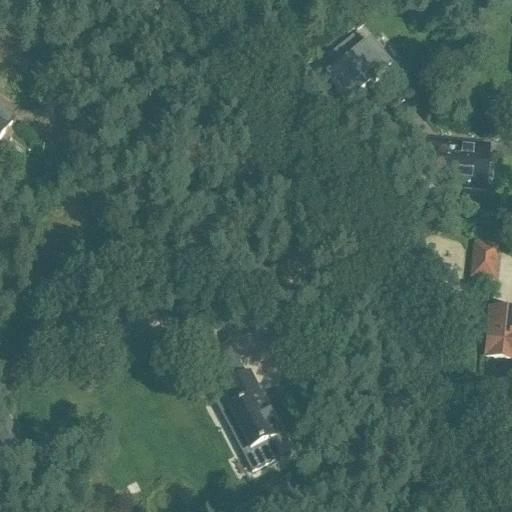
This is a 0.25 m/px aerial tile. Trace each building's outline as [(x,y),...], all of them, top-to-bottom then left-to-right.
[(473,29),(472,10),(457,11),(459,30),(473,29)] [(352,39),(327,59),(335,70),(341,76),(330,85),(346,106),(363,92),(359,88),(370,79),(374,84),(390,71),(368,43),(360,49),(352,39)] [(397,118),(416,106),(409,94),(389,107),(397,118)] [(0,143),(14,123),(0,112),(0,143)] [(492,183),(493,168),(486,167),(487,149),(423,143),(421,159),(437,160),(435,178),(449,180),(448,189),(483,193),(484,182),(492,183)] [(85,178),(36,219),(76,267),(101,246),(122,271),(143,254),(135,245),(147,236),(135,221),(139,217),(126,201),(120,205),(110,193),(103,199),(85,178)] [(469,280),(495,283),(499,248),(498,248),(498,243),(474,241),(474,245),(473,245),(469,280)] [(511,313),(488,311),(486,330),(487,331),(483,359),(495,360),(511,362),(511,313)] [(256,396),(253,390),(255,389),(248,375),(223,388),(233,409),(228,411),(235,424),(232,426),(246,453),(242,454),(250,469),(252,473),(275,461),(289,453),(280,435),(278,436),(257,395),(256,396)]
